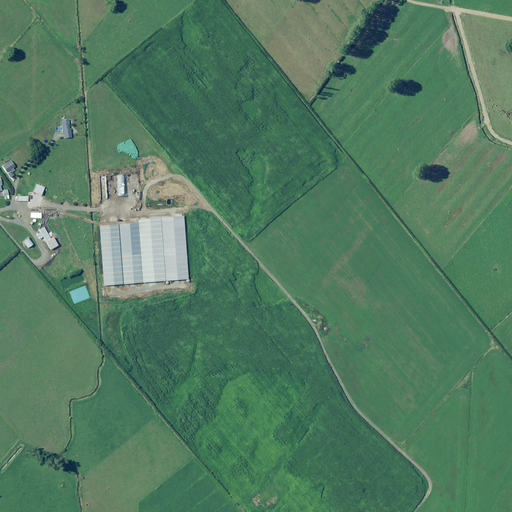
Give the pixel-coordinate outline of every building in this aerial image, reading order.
[(69,129),(69,120),(61,120),(62,128),(59,128),(60,134),(64,133),(64,138),(71,138),(70,128),(69,129)] [(111,196),(110,175),(98,176),(99,185),(100,185),(100,196),(111,196)] [(44,188),(36,184),(33,192),(41,195),(44,188)] [(138,223),(142,283),(165,281),(160,218),(138,220),(138,223)] [(142,283),(138,223),(118,225),(123,284),(142,283)] [(123,284),(118,225),(99,226),(104,286),(123,284)] [(50,239),(43,227),(39,230),(40,232),(36,234),(39,239),(43,237),(50,250),(57,246),(53,238),(50,239)] [(33,244),(29,238),(23,242),(28,248),(33,244)]
